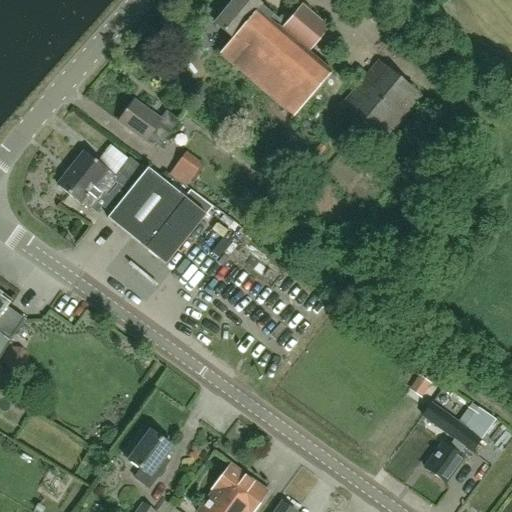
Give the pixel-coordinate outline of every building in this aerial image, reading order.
[(294,117),(332,73),(309,53),(328,30),(300,7),(280,31),(269,21),(272,17),(252,0),(235,0),(215,24),(233,39),(220,55),(294,117)] [(421,97),(380,61),(344,103),(384,139),(421,97)] [(160,147),(180,121),(167,111),(160,120),(135,101),(119,122),(145,142),(148,138),(160,147)] [(112,145),(103,158),(118,167),(126,154),(112,145)] [(111,214),(137,180),(125,171),(118,180),(83,153),(57,187),(91,213),(92,210),(96,213),(101,206),(111,214)] [(186,153),(169,176),(185,188),(202,165),(186,153)] [(165,265),(205,214),(146,169),(137,180),(111,214),(107,219),(165,265)] [(186,249),(194,257),(206,245),(198,237),(186,249)] [(34,294),(40,304),(57,294),(51,284),(34,294)] [(0,351),(2,353),(4,350),(25,321),(24,321),(5,308),(10,302),(0,294),(0,351)] [(426,376),(415,391),(427,400),(438,385),(426,376)] [(464,459),(459,456),(466,447),(473,453),(496,421),(480,409),(465,429),(459,424),(450,436),(457,440),(450,449),(443,444),(425,468),(446,483),(464,459)] [(148,490),(157,479),(160,478),(165,472),(164,469),(169,463),(164,459),(172,449),(150,432),(141,444),(136,441),(124,457),(129,461),(128,462),(140,471),(134,479),(148,490)] [(254,511),(268,492),(231,465),(212,491),(212,492),(197,511),(254,511)] [(294,511),(282,503),(275,511),(294,511)]
